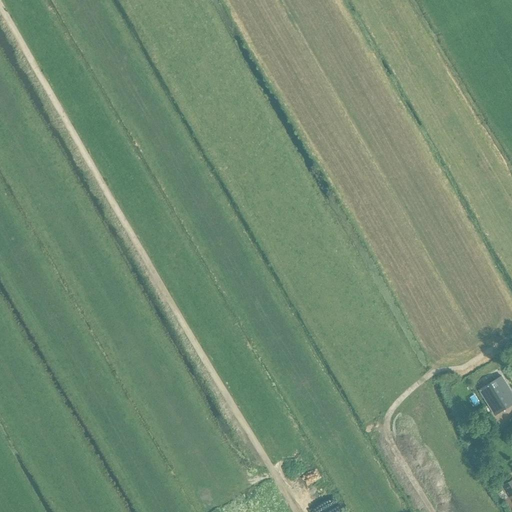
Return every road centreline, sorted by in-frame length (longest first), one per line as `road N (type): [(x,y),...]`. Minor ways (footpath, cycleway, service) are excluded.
road 1 (track): [(0,5),(298,511)]
road 2 (track): [(432,511),(387,440),(388,417),(413,386),(511,336)]
